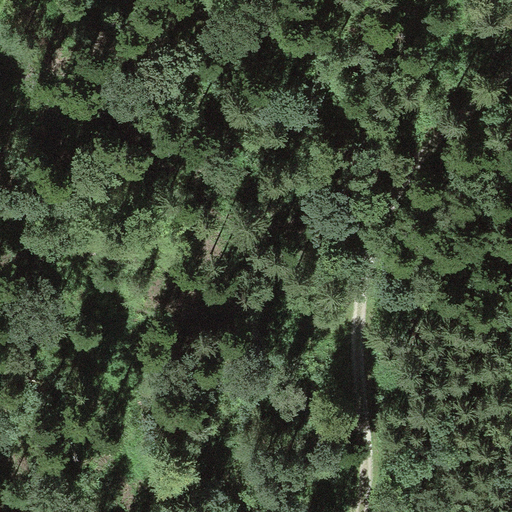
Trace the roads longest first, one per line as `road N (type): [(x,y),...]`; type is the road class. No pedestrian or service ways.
road 1 (track): [(359,511),(361,303),(381,205),(452,112),(511,61)]
road 2 (track): [(191,218),(304,299),(362,368)]
